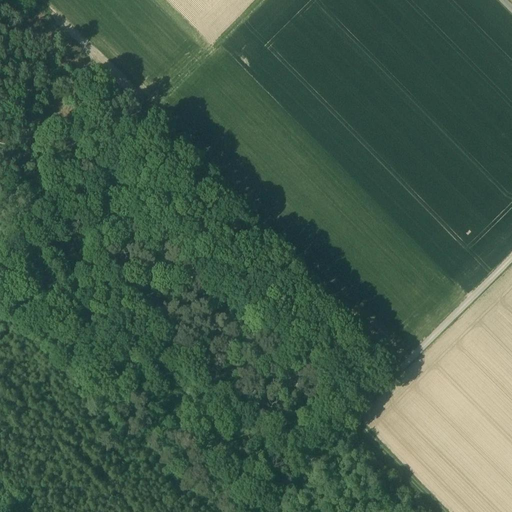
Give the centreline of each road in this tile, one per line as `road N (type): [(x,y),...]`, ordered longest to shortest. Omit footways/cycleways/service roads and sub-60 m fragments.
road 1 (track): [(260,0),(0,257)]
road 2 (unclassified): [(511,257),(255,511)]
road 3 (track): [(441,511),(350,418)]
